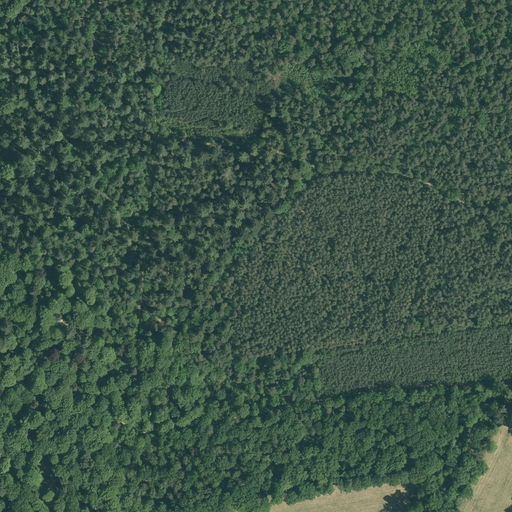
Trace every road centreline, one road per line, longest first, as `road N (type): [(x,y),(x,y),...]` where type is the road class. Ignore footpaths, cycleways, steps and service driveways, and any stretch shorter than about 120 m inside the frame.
road 1 (track): [(134,511),(121,435),(154,201),(165,0)]
road 2 (track): [(471,385),(378,390),(131,434),(0,442)]
road 3 (track): [(369,51),(377,76),(311,157),(311,174),(146,362),(124,413)]
road 4 (track): [(511,327),(125,372)]
road 5 (track): [(0,199),(114,126),(311,157)]
road 6 (track): [(441,454),(132,504)]
road 7 (track): [(0,286),(69,203),(96,59),(85,20)]
road 8 (track): [(314,167),(398,174),(467,205),(511,202)]
road 9 (track): [(0,297),(84,331),(125,372),(128,395)]
road 10 (track): [(409,511),(471,385)]
road 11 (track): [(135,0),(120,20),(9,12)]
